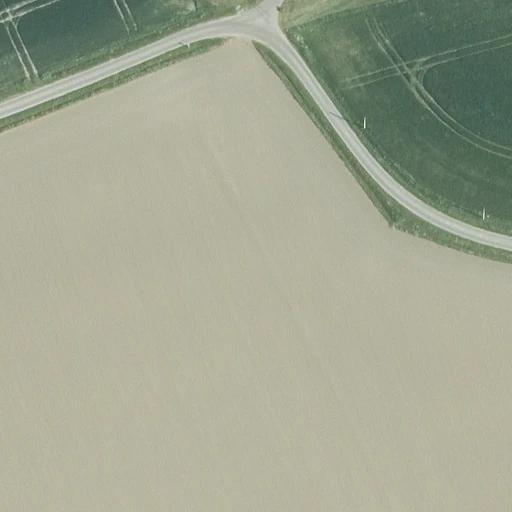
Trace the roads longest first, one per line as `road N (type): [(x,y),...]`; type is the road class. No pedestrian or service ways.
road 1 (unclassified): [(511,245),(443,223),(389,187),(287,54),(253,29)]
road 2 (unclassified): [(0,112),(193,38),(253,29)]
